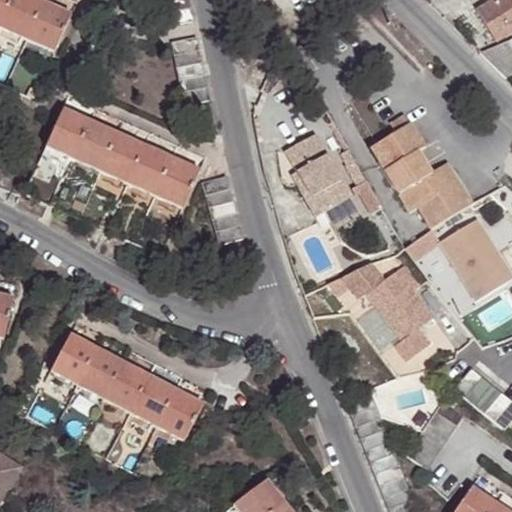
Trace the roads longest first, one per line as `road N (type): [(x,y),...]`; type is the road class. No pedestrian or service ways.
road 1 (unknown): [(458,57),(438,94),(391,56),(350,66),(330,88),(418,237)]
road 2 (residential): [(285,302),(240,164),(205,0)]
road 3 (residential): [(285,302),(224,319),(190,314),(0,219)]
road 4 (residential): [(368,511),(285,302)]
road 5 (residential): [(397,0),(511,110)]
